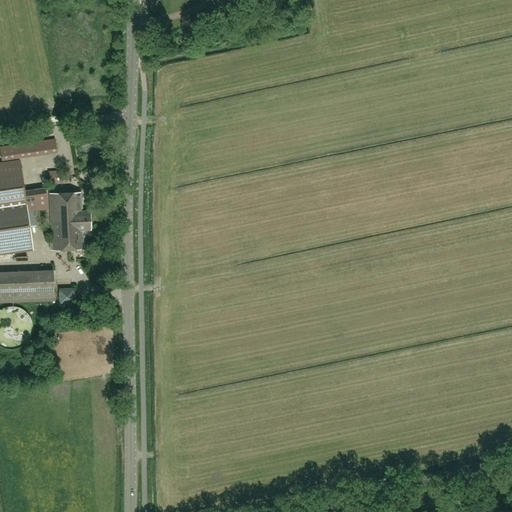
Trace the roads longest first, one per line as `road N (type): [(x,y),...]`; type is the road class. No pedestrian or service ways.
road 1 (tertiary): [(131,511),(126,189),(133,0)]
road 2 (unclassified): [(281,511),(511,462)]
road 3 (track): [(129,118),(0,142)]
